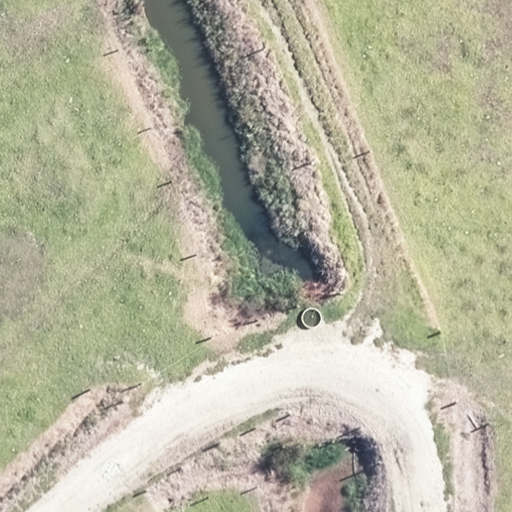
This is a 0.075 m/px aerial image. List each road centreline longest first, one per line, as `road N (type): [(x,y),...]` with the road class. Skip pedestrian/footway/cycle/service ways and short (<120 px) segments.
road 1 (track): [(420,511),(423,454),(410,407),(372,372),(325,361),(260,366),(178,408),(71,511)]
road 2 (track): [(264,0),(364,239),(369,275),(360,321),(325,361)]
